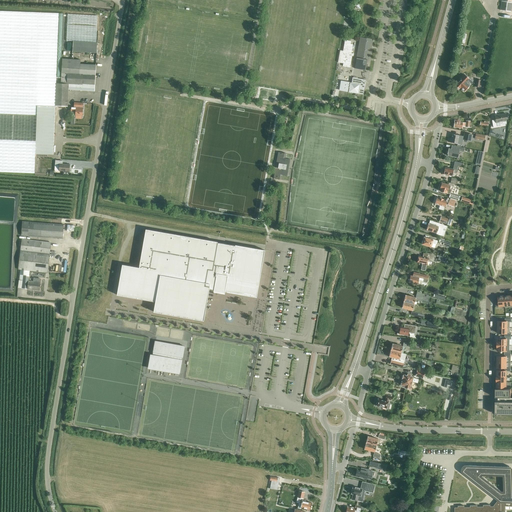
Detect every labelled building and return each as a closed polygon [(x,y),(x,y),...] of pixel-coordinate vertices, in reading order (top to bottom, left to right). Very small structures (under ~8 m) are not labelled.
[(511,0),(505,0),(505,2),(502,2),(501,11),(510,12),(511,3),(508,2),(508,0),(511,0)] [(35,153),(53,154),(58,13),(0,10),(0,171),(34,173),(35,153)] [(367,48),(371,49),(373,39),(367,37),(360,36),(354,67),(365,69),(367,59),(365,59),(367,48)] [(352,56),(353,56),(354,53),(351,53),(353,44),(351,44),(351,41),(345,40),(343,51),(340,50),(338,62),(343,63),(342,66),(350,67),(352,56)] [(72,52),(96,53),(97,43),(73,41),(72,52)] [(68,90),(94,91),(96,65),(80,64),(80,60),(62,59),(61,84),(56,84),(55,106),(67,107),(68,90)] [(358,93),(362,94),(365,79),(351,77),(350,82),(349,82),(347,91),(355,92),(354,94),(357,94),(358,93)] [(459,88),(464,92),(471,84),(462,77),(454,86),(458,89),(459,88)] [(82,107),(83,107),(83,103),(74,103),(74,107),(71,107),(70,117),(76,117),(76,118),(81,119),(82,115),(83,115),(83,109),(82,109),(82,107)] [(499,123),(502,122),(502,121),(506,121),(504,114),(494,116),(495,120),(491,120),(492,127),(496,126),(495,123),(499,122),(499,123)] [(465,123),(460,122),(460,121),(457,120),(457,122),(454,121),(453,128),(461,129),(461,127),(469,127),(470,121),(465,121),(465,123)] [(450,141),(450,142),(457,143),(457,146),(461,146),(462,139),(471,141),(472,135),(464,133),(463,136),(451,134),(450,138),(449,137),(449,141),(450,141)] [(459,151),(463,152),(464,149),(457,147),(456,150),(449,148),(448,151),(447,151),(446,153),(448,154),(447,155),(457,158),(459,151)] [(286,153),(278,152),(273,178),(281,179),(282,175),(287,175),(290,158),(285,158),(286,153)] [(452,172),(456,173),(458,165),(462,166),(463,163),(454,161),(453,169),(445,167),(443,174),(452,176),(452,172)] [(450,185),(453,186),(454,184),(449,182),(448,185),(441,183),(439,191),(446,193),(447,193),(450,194),(449,197),(459,200),(460,196),(450,193),(451,190),(451,189),(449,189),(450,185)] [(447,198),(446,200),(436,197),(434,203),(440,205),(439,208),(444,210),(446,202),(448,203),(447,205),(451,206),(453,200),(447,198)] [(449,218),(448,219),(447,219),(441,217),(439,221),(446,223),(447,224),(450,225),(452,219),(449,218)] [(21,235),(62,238),(63,224),(22,221),(21,235)] [(434,225),(428,223),(426,230),(436,233),(436,234),(441,235),(443,228),(446,228),(446,226),(441,224),(435,222),(434,225)] [(122,264),(116,295),(155,301),(153,312),(203,320),(209,288),(227,292),(256,297),(264,250),(235,245),(217,242),(145,229),(139,265),(139,267),(122,264)] [(429,237),(428,239),(423,237),(421,244),(433,248),(435,247),(436,244),(438,241),(429,237)] [(18,269),(46,272),(49,242),(21,239),(18,269)] [(428,260),(431,260),(432,254),(427,253),(426,256),(422,255),(422,257),(418,256),(417,262),(422,263),(421,269),(425,270),(428,260)] [(418,280),(426,282),(428,276),(414,272),(413,276),(410,275),(409,282),(417,284),(418,280)] [(27,289),(39,290),(40,282),(28,281),(28,276),(23,275),(21,288),(27,289)] [(403,301),(413,304),(415,297),(405,295),(403,301)] [(496,301),(495,301),(496,307),(505,307),(504,296),(503,296),(503,295),(500,296),(500,297),(498,297),(499,301),(496,302),(496,301)] [(412,310),(413,304),(403,301),(401,308),(412,310)] [(505,321),(498,321),(498,327),(509,327),(510,322),(511,322),(511,318),(505,318),(505,321)] [(399,333),(399,334),(407,336),(408,332),(414,333),(415,327),(415,326),(404,324),(404,325),(404,328),(400,327),(399,330),(398,331),(398,332),(399,333)] [(509,327),(498,327),(497,333),(505,333),(505,336),(511,336),(511,333),(509,333),(509,327)] [(504,339),(497,339),(497,345),(509,345),(509,339),(511,339),(511,336),(505,336),(504,339)] [(152,355),(152,358),(151,358),(149,367),(163,370),(163,369),(180,372),(182,360),(182,357),(184,346),(174,344),(174,345),(154,342),(153,352),(152,355)] [(391,350),(401,353),(403,347),(392,344),(391,350)] [(509,345),(497,345),(497,350),(499,351),(504,351),(504,353),(511,354),(511,351),(509,350),(509,345)] [(400,359),(401,353),(391,350),(389,356),(400,359)] [(504,356),(497,356),(497,362),(509,362),(509,357),(510,357),(511,354),(504,353),(504,356)] [(509,362),(497,362),(497,367),(504,368),(504,371),(506,371),(510,371),(510,368),(509,368),(509,362)] [(415,376),(422,378),(424,372),(416,370),(415,376)] [(412,377),(409,377),(409,375),(406,374),(406,376),(402,375),(400,385),(405,386),(404,388),(409,389),(411,382),(416,383),(417,379),(412,378),(412,377)] [(511,389),(495,388),(495,397),(495,401),(495,414),(511,414),(511,397),(510,397),(511,389)] [(387,400),(390,400),(391,397),(385,395),(384,401),(377,399),(376,406),(385,408),(385,407),(390,408),(390,405),(386,404),(387,400)] [(365,442),(376,445),(377,442),(378,443),(379,439),(378,439),(367,436),(365,442)] [(374,452),(376,445),(365,442),(364,449),(374,452)] [(493,506),(490,506),(490,505),(483,505),(483,506),(477,507),(477,505),(470,505),(470,507),(464,507),(464,505),(457,506),(457,507),(454,507),(453,511),(511,511),(511,467),(510,467),(508,467),(501,466),(495,466),(488,466),(482,466),(469,465),(466,465),(465,465),(464,465),(464,466),(463,466),(463,467),(462,468),(462,469),(462,470),(463,470),(463,471),(464,472),(465,473),(464,474),(470,478),(475,482),(480,486),(485,490),(490,494),(495,498),(498,500),(493,506)] [(353,470),(352,476),(368,479),(370,471),(365,470),(358,468),(357,471),(353,470)] [(363,490),(373,493),(375,485),(365,482),(363,490)] [(362,489),(359,488),(355,487),(352,487),(351,494),(353,494),(351,499),(357,501),(358,495),(360,496),(362,489)] [(302,498),(303,492),(297,491),(296,497),(295,502),(298,503),(297,508),(300,508),(301,507),(309,509),(311,503),(306,502),(306,501),(305,501),(305,500),(302,499),(302,498)]
